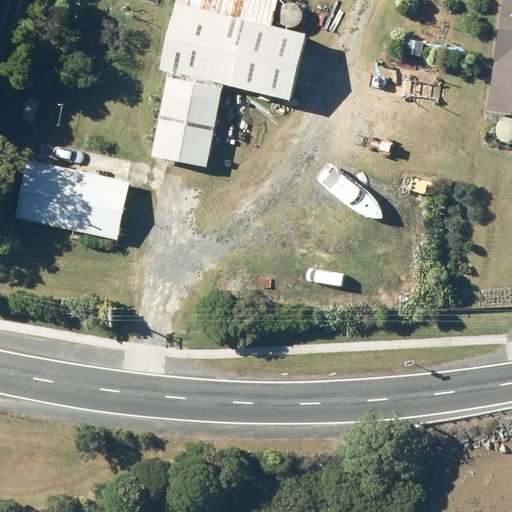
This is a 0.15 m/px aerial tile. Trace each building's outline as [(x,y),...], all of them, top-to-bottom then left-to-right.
[(171,73),(155,157),(210,168),(226,88),(297,102),(311,33),(276,26),(280,0),(179,0),(166,72),(171,73)] [(511,0),(505,0),(490,112),(511,115),(511,0)] [(440,25),(438,43),(451,45),(454,26),(440,25)] [(428,122),(402,120),(400,137),(427,139),(428,122)] [(31,160),(18,219),(121,241),(134,182),(31,160)]
